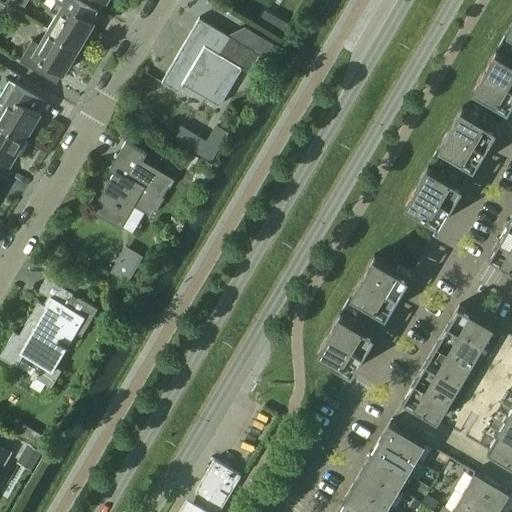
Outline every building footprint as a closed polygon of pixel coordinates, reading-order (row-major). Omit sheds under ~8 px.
[(48,28),(79,46),(94,20),(93,20),(99,9),(83,0),(54,0),(50,9),(57,13),(48,28)] [(83,0),(99,9),(104,0),(83,0)] [(199,17),(161,81),(179,91),(183,83),(219,105),(241,68),(248,72),(258,54),(267,59),(276,44),(245,26),(236,42),(226,36),(228,34),(199,17)] [(19,60),(56,82),(63,72),(64,72),(79,46),(48,28),(39,43),(32,39),(19,60)] [(484,68),(511,84),(511,58),(496,49),(484,68)] [(472,88),(508,109),(511,101),(511,84),(484,68),(472,88)] [(0,101),(3,104),(0,108),(0,122),(25,137),(41,111),(39,111),(46,100),(9,79),(0,94),(0,101)] [(450,126),(485,147),(497,127),(461,106),(450,126)] [(0,171),(3,173),(9,162),(10,163),(25,137),(0,122),(0,171)] [(438,145),(474,166),(485,147),(450,126),(438,145)] [(94,211),(120,227),(134,203),(151,214),(154,208),(156,209),(164,196),(162,195),(172,179),(141,161),(146,154),(125,142),(117,156),(125,161),(122,167),(121,166),(119,166),(118,167),(117,167),(117,168),(111,178),(112,179),(94,211)] [(416,183),(451,204),(463,185),(427,164),(416,183)] [(404,203),(439,224),(451,204),(416,183),(404,203)] [(499,236),(511,243),(511,223),(508,221),(499,236)] [(489,253),(511,266),(511,243),(499,236),(489,253)] [(362,274),(397,295),(409,275),(374,254),(362,274)] [(351,293),(386,314),(397,295),(362,274),(351,293)] [(31,374),(51,385),(61,368),(53,364),(65,343),(68,345),(70,343),(64,339),(70,328),(81,334),(98,307),(46,276),(38,289),(52,297),(47,305),(39,300),(19,333),(14,330),(0,353),(0,355),(16,365),(23,352),(40,362),(37,367),(35,367),(31,374)] [(459,305),(447,324),(482,345),(494,325),(459,305)] [(328,331),(363,352),(375,333),(340,312),(328,331)] [(447,324),(436,343),(471,363),(482,345),(447,324)] [(316,351),(352,372),(363,352),(328,331),(316,351)] [(436,343),(425,361),(460,382),(471,363),(436,343)] [(425,361),(414,380),(449,401),(460,382),(425,361)] [(403,399),(438,420),(449,401),(414,380),(403,399)] [(497,433),(511,442),(511,421),(506,418),(497,433)] [(380,437),(416,457),(425,441),(390,420),(380,437)] [(0,439),(5,443),(11,432),(0,425),(0,439)] [(487,449),(511,464),(511,442),(497,433),(487,449)] [(371,452),(406,473),(416,457),(380,437),(371,452)] [(362,468),(397,488),(406,473),(371,452),(362,468)] [(218,511),(241,474),(214,458),(199,484),(196,489),(200,502),(216,511),(218,511)] [(353,483),(388,504),(397,488),(362,468),(353,483)] [(438,511),(473,511),(492,481),(475,470),(451,510),(443,505),(438,511)] [(492,481),(473,511),(497,511),(510,491),(492,481)] [(344,498),(366,511),(383,511),(388,504),(353,483),(344,498)] [(335,511),(366,511),(344,498),(335,511)]
